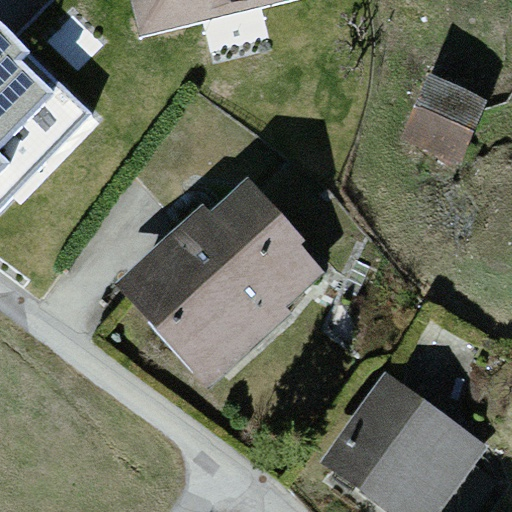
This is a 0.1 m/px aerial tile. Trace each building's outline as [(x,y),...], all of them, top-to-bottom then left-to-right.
[(140,0),(153,52),(353,4),(352,0),(140,0)] [(0,209),(86,124),(2,41),(0,42),(0,209)] [(477,112),(433,95),(414,142),(458,160),(477,112)] [(341,292),(258,194),(131,301),(213,399),(341,292)] [(428,511),(476,442),(386,382),(321,480),(368,511),(428,511)]
